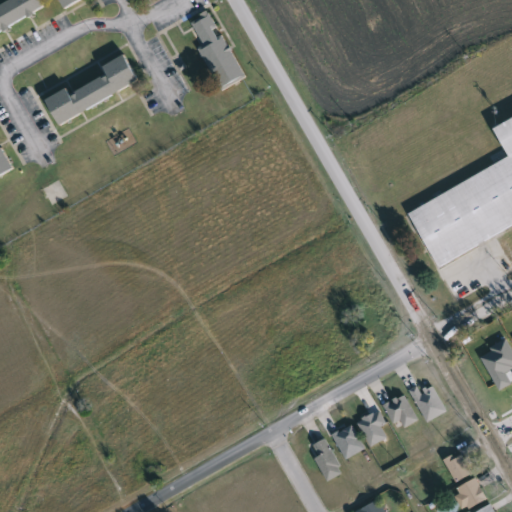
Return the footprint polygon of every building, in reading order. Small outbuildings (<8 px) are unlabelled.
[(0,6),(12,0),(40,0),(47,12),(0,35),(0,6)] [(86,0),(66,11),(60,0),(86,0)] [(213,12),(244,79),(221,90),(201,49),(206,47),(193,21),(213,12)] [(73,95),(109,77),(104,67),(127,56),(141,84),(61,124),(49,100),(70,89),(73,95)] [(511,226),(437,265),(410,211),(511,160),(496,128),(511,120),(511,226)] [(0,178),(0,150),(4,148),(15,171),(0,178)] [(415,391),(437,385),(445,416),(423,422),(415,391)] [(394,425),(384,405),(406,395),(419,422),(406,429),(402,421),(394,425)] [(367,450),(347,461),(334,436),(354,425),(367,450)] [(345,474),(328,482),(311,448),(328,439),(345,474)] [(457,483),(446,460),(462,452),(473,475),(457,483)] [(463,511),(456,488),(479,480),(487,502),(463,511)] [(358,511),(380,501),(385,511),(358,511)]
